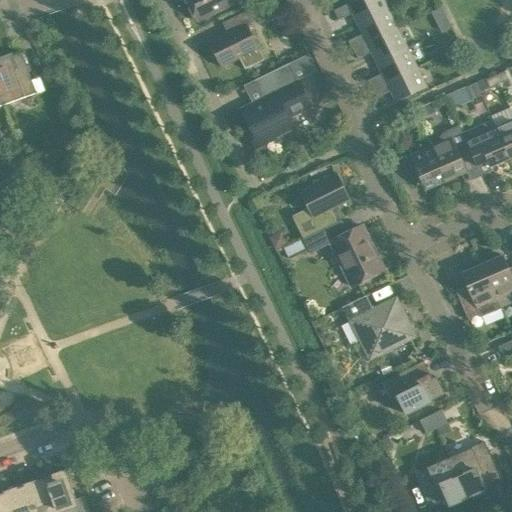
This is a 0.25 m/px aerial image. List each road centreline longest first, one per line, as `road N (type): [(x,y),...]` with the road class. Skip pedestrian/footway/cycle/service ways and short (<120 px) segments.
road 1 (residential): [(405,246),(364,163),(361,126),(304,0)]
road 2 (residential): [(511,436),(486,408),(405,246)]
road 3 (residential): [(252,188),(161,0)]
road 4 (residential): [(138,511),(91,426),(75,422),(0,449)]
